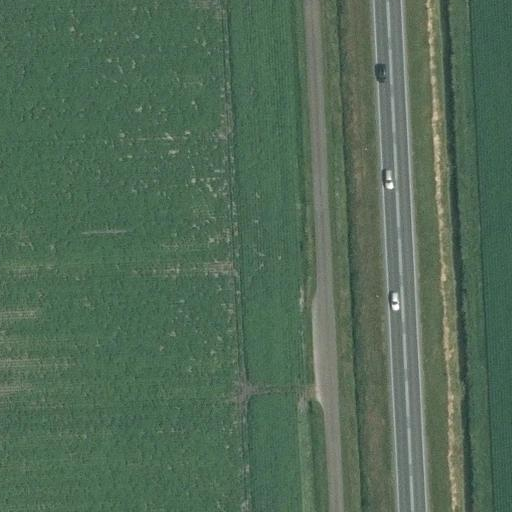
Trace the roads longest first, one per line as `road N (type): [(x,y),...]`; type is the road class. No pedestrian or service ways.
road 1 (unclassified): [(333,511),(308,0)]
road 2 (trunk): [(412,511),(387,0)]
